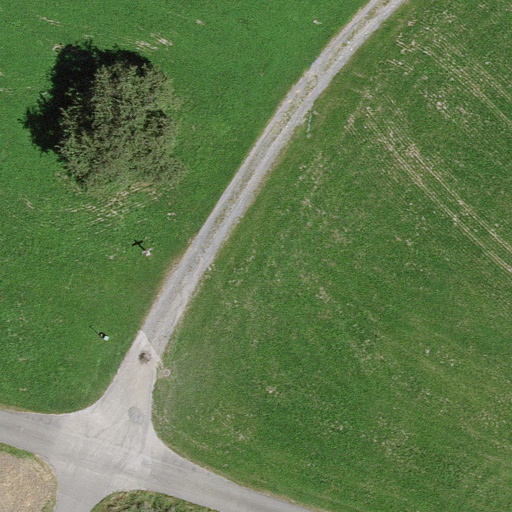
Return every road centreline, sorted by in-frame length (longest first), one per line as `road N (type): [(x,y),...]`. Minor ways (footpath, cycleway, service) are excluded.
road 1 (track): [(390,0),(349,37),(209,228),(96,454)]
road 2 (unclassified): [(0,424),(267,511)]
